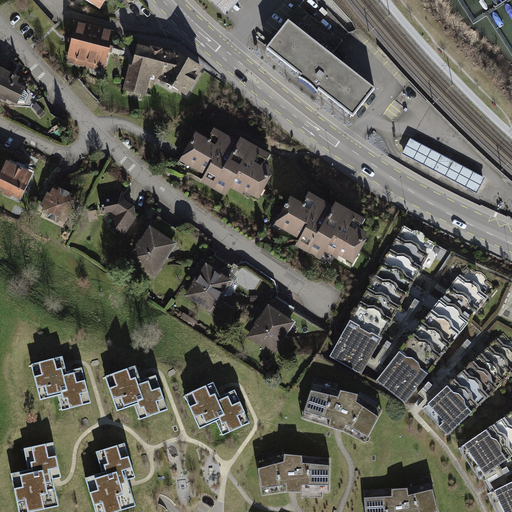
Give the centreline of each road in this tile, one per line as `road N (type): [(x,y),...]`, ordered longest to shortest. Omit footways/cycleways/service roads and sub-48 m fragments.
road 1 (primary): [(168,0),(343,150),(511,240)]
road 2 (residential): [(101,136),(330,306)]
road 3 (residential): [(0,26),(101,136)]
